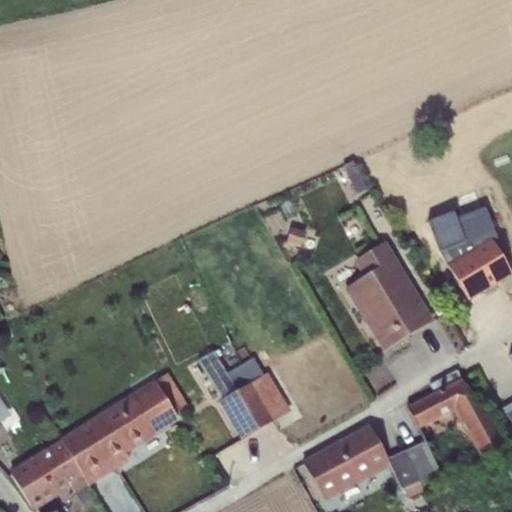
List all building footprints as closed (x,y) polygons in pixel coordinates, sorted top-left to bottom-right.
[(353,164),(342,168),(356,195),(367,190),(353,164)] [(459,178),(437,191),(449,209),(458,204),(483,243),(446,265),(467,301),(510,274),(504,265),(509,262),(499,245),(511,239),(511,228),(501,210),(489,217),(473,188),(471,189),(469,184),(464,187),(459,178)] [(291,225),(285,244),(300,248),(306,230),(291,225)] [(363,278),(346,288),(384,351),(430,323),(383,244),(353,263),(363,278)] [(149,289),(161,322),(193,310),(182,277),(149,289)] [(212,353),(197,362),(220,400),(236,391),(212,353)] [(227,373),(238,392),(250,384),(264,376),(253,358),(227,373)] [(433,394),(406,409),(418,430),(454,411),(479,457),(502,444),(476,396),(471,399),(456,371),(429,385),(433,394)] [(167,373),(154,382),(175,416),(188,407),(167,373)] [(264,376),(250,384),(272,422),(286,414),(264,376)] [(153,381),(60,444),(86,486),(109,471),(104,464),(176,418),(175,416),(154,382),(153,381)] [(272,422),(250,384),(238,392),(220,402),(242,440),(272,422)] [(0,398),(0,422),(11,415),(0,398)] [(511,402),(500,410),(511,426),(511,402)] [(423,491),(404,452),(387,460),(369,427),(302,464),(323,503),(389,466),(400,491),(404,490),(408,499),(423,492),(423,491)] [(425,442),(404,452),(423,491),(442,482),(425,442)] [(86,486),(60,444),(10,475),(31,509),(68,485),(74,493),(86,486)] [(86,486),(74,493),(85,511),(97,504),(86,486)]
